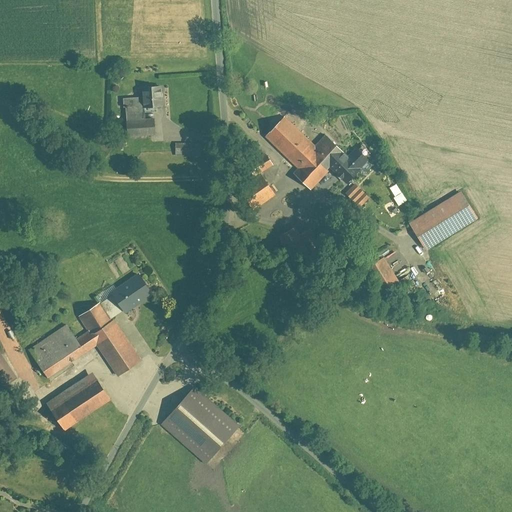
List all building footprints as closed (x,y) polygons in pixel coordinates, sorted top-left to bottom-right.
[(146,88),(146,108),(162,107),(162,88),(146,88)] [(314,192),(331,171),(353,189),(368,171),(363,167),(370,160),(359,151),(353,158),(346,152),(347,150),(328,134),(321,142),(287,114),(265,140),(300,169),(294,175),(314,192)] [(132,122),(132,140),(164,138),(163,121),(132,122)] [(178,144),(179,159),(208,158),(207,143),(178,144)] [(236,191),(250,211),(275,193),(261,174),(236,191)] [(412,224),(429,251),(480,220),(464,193),(412,224)] [(299,228),(281,239),(298,267),(314,257),(316,260),(328,253),(313,229),(303,235),(299,228)] [(115,295),(128,314),(156,294),(143,275),(115,295)] [(92,331),(77,341),(68,328),(31,353),(50,380),(87,355),(85,351),(99,342),(120,373),(143,357),(111,310),(88,325),(92,331)] [(1,342),(0,342),(0,397),(26,380),(1,342)] [(53,407),(72,432),(117,398),(97,372),(53,407)] [(194,391),(164,426),(209,464),(239,428),(194,391)]
